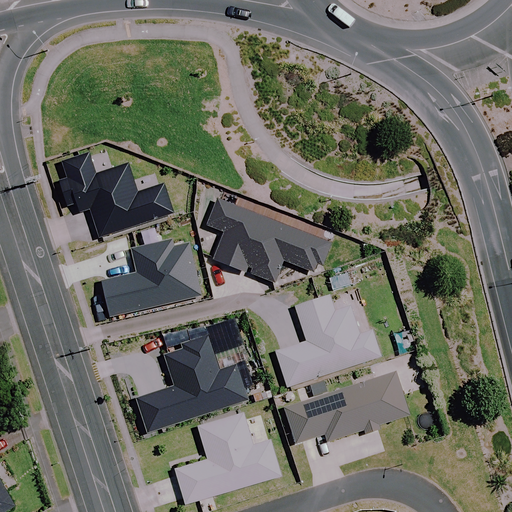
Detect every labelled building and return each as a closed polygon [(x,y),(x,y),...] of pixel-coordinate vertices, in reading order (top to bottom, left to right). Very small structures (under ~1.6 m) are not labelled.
[(97,176),(89,154),(59,165),(65,180),(57,183),(67,210),(79,205),(82,214),(88,212),(99,242),(174,215),(163,185),(139,194),(128,165),(97,176)] [(331,245),(220,201),(209,229),(226,236),(216,263),(276,287),(284,266),(309,276),(318,279),(331,245)] [(335,313),(330,297),(296,308),(307,344),(276,354),(287,389),(381,360),(372,333),(359,337),(350,308),(335,313)] [(411,419),(397,373),(284,407),(295,446),(324,437),(326,444),(411,419)] [(0,476),(0,511),(2,511),(1,508),(13,502),(0,476)]
